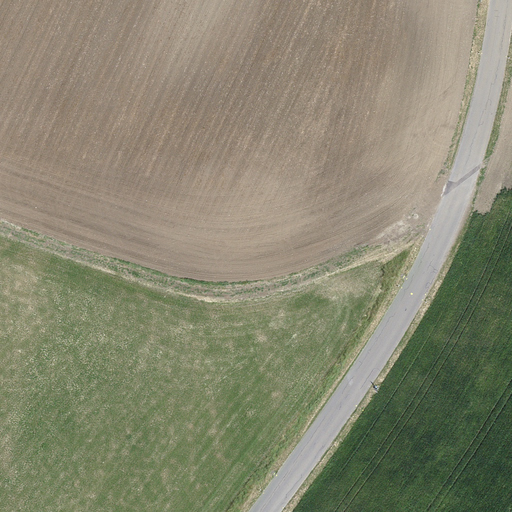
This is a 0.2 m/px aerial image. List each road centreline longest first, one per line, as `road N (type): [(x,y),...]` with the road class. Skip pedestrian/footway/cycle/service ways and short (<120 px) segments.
road 1 (tertiary): [(503,0),(475,139),(445,228),(374,358),(268,511)]
road 2 (track): [(0,225),(159,283),(212,292),(309,276),(449,217)]
